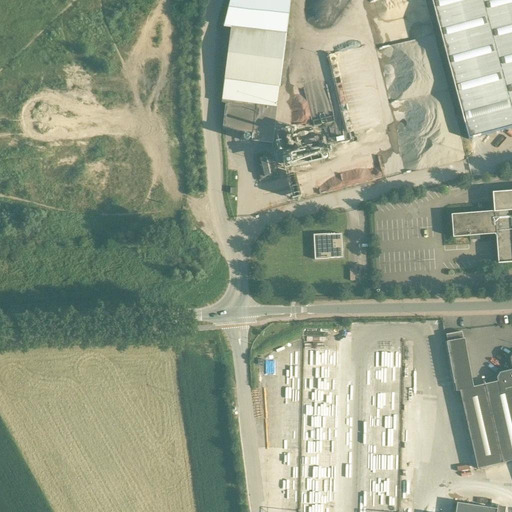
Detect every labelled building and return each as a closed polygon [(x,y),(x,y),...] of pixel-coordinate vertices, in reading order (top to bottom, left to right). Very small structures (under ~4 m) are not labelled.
[(511,0),(430,0),(468,139),(511,127),(511,0)] [(256,103),(255,108),(225,104),(222,131),(252,134),(251,141),(273,144),(277,106),(256,103)] [(280,179),(278,172),(276,163),(270,164),(267,152),(254,155),(260,181),(273,178),(273,180),(280,179)] [(293,173),(282,174),(284,197),(296,195),(293,173)] [(495,234),(497,263),(511,262),(511,190),(492,192),(493,211),(451,215),(452,237),(495,234)] [(328,259),(328,258),(342,258),(341,234),(327,235),(327,234),(313,235),(314,260),(328,259)] [(445,342),(450,371),(454,391),(459,390),(476,469),(511,460),(511,353),(509,358),(511,369),(499,373),(496,378),(497,382),(473,387),(464,339),(463,339),(461,332),(446,335),(447,342),(445,342)]
